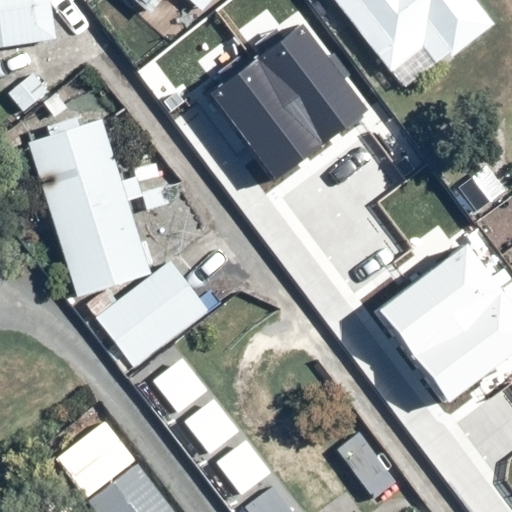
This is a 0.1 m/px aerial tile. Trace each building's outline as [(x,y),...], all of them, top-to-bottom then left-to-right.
[(0,0),(0,46),(53,39),(47,0),(0,0)] [(219,0),(138,0),(150,10),(159,0),(189,0),(206,15),(219,0)] [(275,48),(235,0),(229,0),(186,36),(228,86),(275,48)] [(333,0),(341,10),(303,38),(345,94),(418,39),(432,58),(488,16),(476,0),(333,0)] [(26,140),(80,300),(138,371),(209,309),(169,260),(153,276),(98,115),(26,140)] [(511,511),(511,447),(499,457),(480,435),(467,446),(443,417),(419,438),(464,491),(469,486),(488,511),(511,511)] [(396,468),(380,447),(373,453),(356,429),(334,445),(375,501),(396,484),(388,474),(396,468)] [(170,511),(131,461),(83,498),(94,511),(170,511)] [(292,511),(274,487),(246,506),(250,511),(292,511)]
